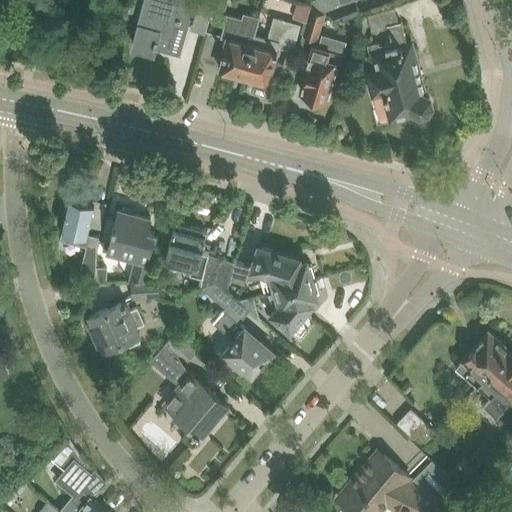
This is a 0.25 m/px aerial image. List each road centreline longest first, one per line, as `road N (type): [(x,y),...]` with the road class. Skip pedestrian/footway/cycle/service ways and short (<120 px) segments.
road 1 (unclassified): [(168,511),(85,414),(29,294),(12,236),(16,101)]
road 2 (tertiary): [(376,195),(16,101)]
road 3 (residential): [(216,511),(397,311)]
